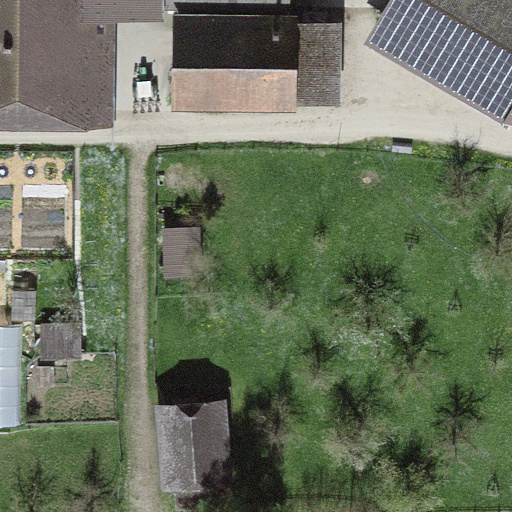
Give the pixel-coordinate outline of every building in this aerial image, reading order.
[(285,8),(285,0),(0,0),(0,91),(83,93),(84,5),(285,8)] [(511,0),(391,0),(365,44),(504,125),(511,127),(511,0)] [(179,23),(178,94),(288,95),(289,25),(179,23)] [(0,426),(20,427),(23,329),(0,328),(0,426)] [(209,420),(174,422),(180,504),(216,501),(209,420)]
